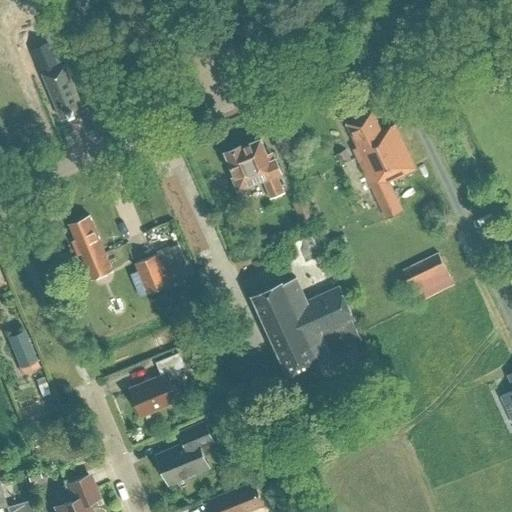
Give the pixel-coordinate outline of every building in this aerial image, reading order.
[(61,25),(47,27),(49,41),(63,40),(61,25)] [(44,31),(36,34),(41,48),(49,45),(44,31)] [(62,118),(84,109),(65,63),(43,73),(62,118)] [(382,129),(373,110),(347,123),(359,147),(354,149),(388,219),(405,211),(390,182),(418,169),(395,123),(382,129)] [(261,137),(226,151),(234,174),(233,175),(238,189),(264,179),(270,196),(283,191),(277,174),(282,173),(278,163),(272,166),(261,137)] [(342,164),(351,159),(346,148),(336,153),(342,164)] [(292,205),(301,227),(312,222),(303,200),(292,205)] [(186,213),(163,222),(171,242),(194,234),(186,213)] [(90,214),(69,223),(67,224),(73,239),(70,241),(76,255),(79,254),(90,280),(112,271),(105,256),(107,255),(90,214)] [(401,270),(417,301),(453,283),(437,252),(401,270)] [(134,263),(146,293),(168,284),(156,254),(134,263)] [(282,281),(253,295),(294,379),(336,359),(332,352),(361,339),(352,319),(357,316),(341,284),(308,300),(296,276),(283,282),(282,281)] [(38,321),(26,326),(38,354),(50,350),(38,321)] [(20,366),(35,359),(23,330),(7,336),(20,366)] [(162,374),(130,387),(142,415),(179,399),(172,384),(184,379),(179,367),(184,365),(178,352),(156,361),(162,374)] [(191,368),(197,369),(202,365),(203,359),(199,354),(193,353),(188,357),(187,363),(191,368)] [(194,399),(200,412),(214,406),(209,393),(194,399)] [(205,422),(181,432),(186,443),(158,455),(170,482),(208,466),(200,446),(213,440),(205,422)] [(26,472),(29,481),(41,477),(38,468),(26,472)] [(56,505),(58,511),(90,511),(86,500),(98,495),(89,473),(67,482),(73,498),(56,505)] [(247,511),(264,505),(252,479),(207,499),(212,511),(209,511),(247,511)] [(6,506),(7,511),(32,511),(29,499),(6,506)]
